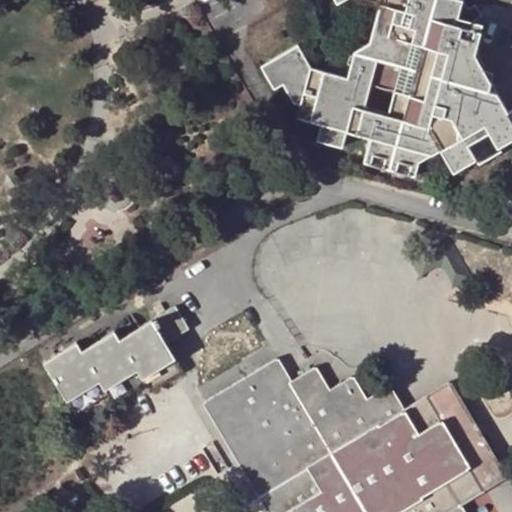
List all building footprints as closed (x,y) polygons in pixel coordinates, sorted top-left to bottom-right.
[(366,0),(380,4),(369,43),(358,80),(345,77),(309,67),(296,46),(269,62),(260,67),(273,89),(281,84),(292,102),(300,105),(298,114),(323,122),(317,137),(344,145),(349,129),(374,136),(370,152),(394,159),(420,166),(423,156),(433,159),(444,152),(457,174),(511,142),(511,117),(510,113),(500,95),(479,89),(472,76),(473,70),(483,35),(477,32),(478,24),(484,20),(478,9),(470,14),(463,11),(464,4),(448,0),(336,0),(339,4),(346,0),(366,0)] [(345,77),(358,80),(369,43),(352,54),(345,77)] [(391,167),(394,159),(370,152),(367,160),(391,167)] [(420,166),(394,159),(391,167),(417,175),(420,166)] [(78,346),(45,366),(69,404),(102,384),(107,393),(141,374),(145,381),(177,362),(167,346),(189,332),(176,310),(122,343),(116,334),(84,354),(78,346)] [(177,362),(145,381),(148,387),(154,394),(186,376),(177,362)] [(292,386),(279,363),(208,406),(270,511),(463,511),(462,509),(508,482),(450,386),(404,412),(390,389),(367,403),(354,380),(330,394),(316,371),(292,386)] [(114,406),(148,387),(145,381),(141,374),(107,393),(109,398),(114,406)] [(69,404),(77,417),(109,398),(107,393),(102,384),(69,404)]
